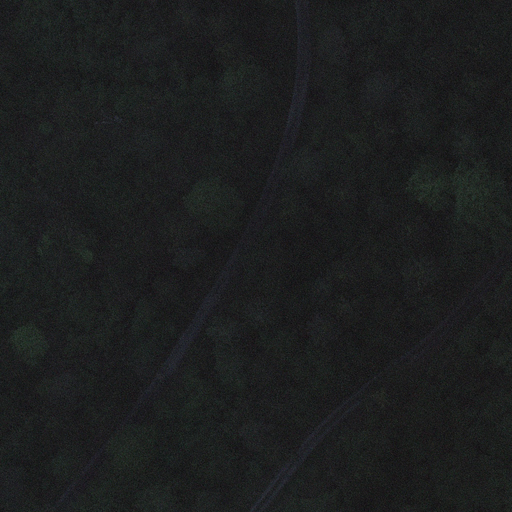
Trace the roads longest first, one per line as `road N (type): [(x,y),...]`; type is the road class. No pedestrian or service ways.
road 1 (track): [(57,511),(141,407),(248,229),(297,106),(305,66),(301,0)]
road 2 (track): [(259,511),(318,439),(511,249)]
